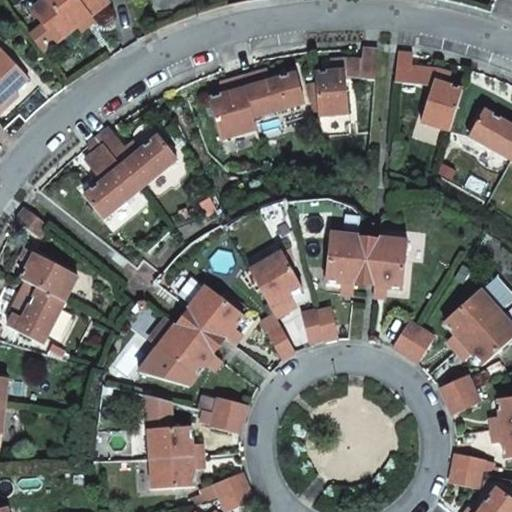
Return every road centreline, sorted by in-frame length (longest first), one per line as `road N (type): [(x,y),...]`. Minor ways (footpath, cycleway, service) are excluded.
road 1 (residential): [(0,188),(27,152),(132,66),(255,20),(391,18),(511,40)]
road 2 (residential): [(402,511),(429,471),(427,414),(389,371),(361,362),(317,366),(281,392),(262,440),(274,491)]
